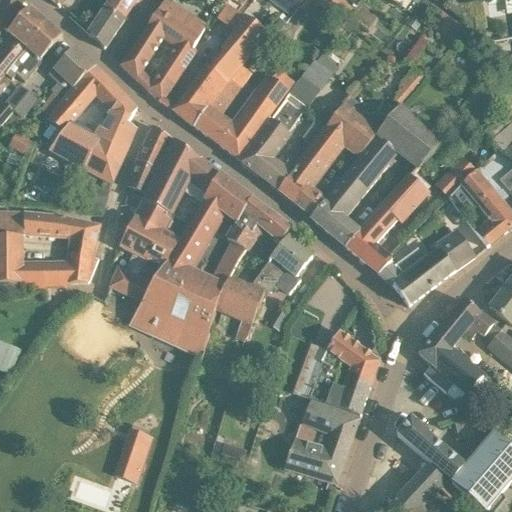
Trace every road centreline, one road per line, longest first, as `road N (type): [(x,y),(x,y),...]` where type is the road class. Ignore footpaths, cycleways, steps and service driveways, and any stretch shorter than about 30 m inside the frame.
road 1 (residential): [(413,331),(377,292),(153,109)]
road 2 (residential): [(153,109),(106,241),(95,312),(105,340)]
road 3 (residential): [(345,511),(398,352),(413,331)]
road 4 (residential): [(153,109),(35,0)]
road 5 (residential): [(413,331),(511,245)]
